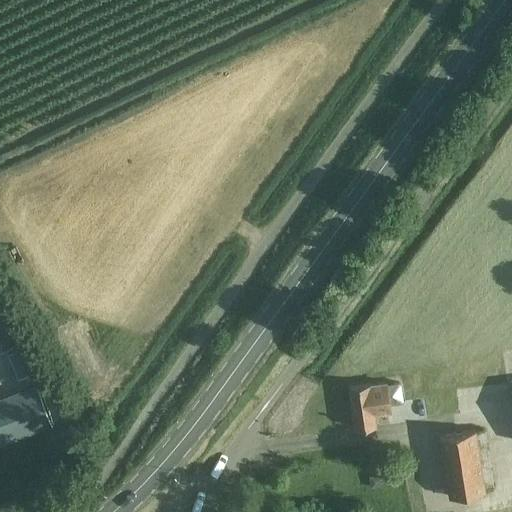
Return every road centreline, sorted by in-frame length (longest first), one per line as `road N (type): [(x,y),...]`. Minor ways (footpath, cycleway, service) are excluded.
road 1 (secondary): [(118,511),(197,424),(505,0)]
road 2 (unclassified): [(444,0),(74,511)]
